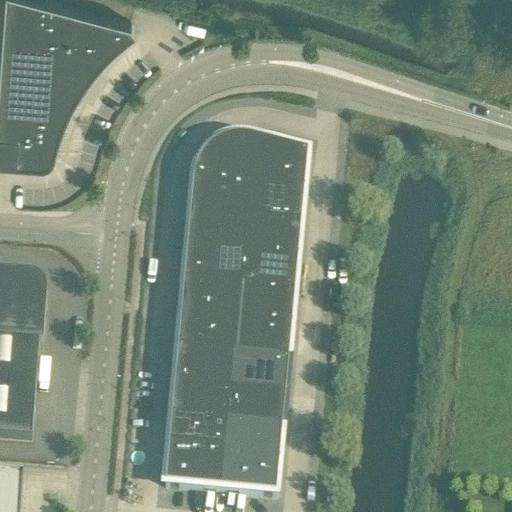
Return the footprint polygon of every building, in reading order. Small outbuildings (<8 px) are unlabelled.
[(45,164),(50,162),(53,158),(55,153),(64,121),(79,91),(104,58),(135,31),(134,30),(135,29),(131,23),(44,0),(4,0),(0,57),(0,161),(16,163),(40,165),(45,164)] [(246,223),(249,189),(253,144),(251,143),(241,142),(232,143),(217,148),(204,159),(200,164),(197,169),(195,175),(194,181),(190,217),(246,223)] [(307,158),(253,144),(249,189),(304,195),(307,158)] [(304,195),(249,189),(246,223),(301,229),(304,195)] [(242,257),(246,223),(190,217),(187,251),(242,257)] [(301,229),(246,223),(242,257),(298,263),(301,229)] [(184,286),(225,290),(239,291),(242,257),(187,251),(184,286)] [(298,263),(242,257),(239,291),(295,296),(298,263)] [(0,441),(32,444),(39,344),(41,316),(42,316),(43,306),(41,306),(42,300),(38,290),(29,285),(22,285),(22,283),(12,282),(12,283),(0,282),(0,441)] [(181,320),(236,325),(239,291),(225,290),(184,286),(181,320)] [(295,296),(239,291),(236,325),(292,330),(295,296)] [(181,320),(178,354),(233,359),(236,325),(181,320)] [(236,325),(233,359),(288,364),(292,330),(236,325)] [(227,427),(230,393),(233,359),(178,354),(171,422),(227,427)] [(288,364),(233,359),(230,393),(285,398),(288,364)] [(230,393),(227,427),(282,432),(285,398),(230,393)] [(171,422),(168,455),(224,461),(227,427),(171,422)] [(279,466),(282,432),(227,427),(224,461),(279,466)] [(165,490),(221,495),(224,461),(168,455),(165,490)] [(279,466),(224,461),(221,495),(276,500),(279,466)] [(0,511),(21,511),(23,492),(23,484),(0,481),(0,511)]
